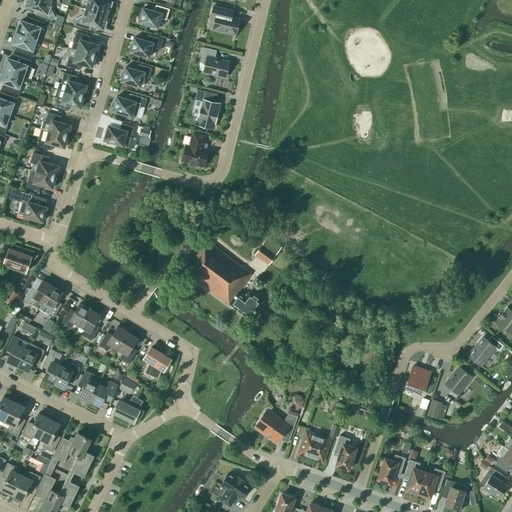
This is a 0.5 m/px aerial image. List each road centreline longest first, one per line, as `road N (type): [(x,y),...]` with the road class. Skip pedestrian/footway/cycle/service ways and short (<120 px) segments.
road 1 (residential): [(267,0),(219,180),(197,184),(85,152)]
road 2 (residential): [(353,493),(406,352),(453,349),(511,279)]
road 3 (residential): [(59,240),(66,276),(188,349),(181,407)]
road 4 (residential): [(85,152),(130,0)]
road 5 (residential): [(126,440),(0,377)]
